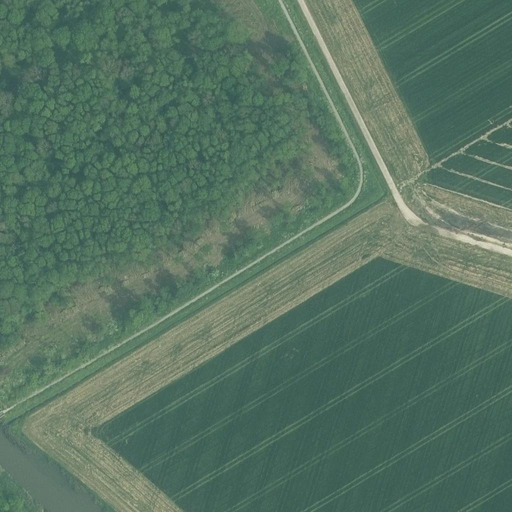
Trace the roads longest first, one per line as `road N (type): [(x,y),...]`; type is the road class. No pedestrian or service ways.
road 1 (track): [(0,368),(301,178)]
road 2 (track): [(299,0),(413,225),(511,255)]
